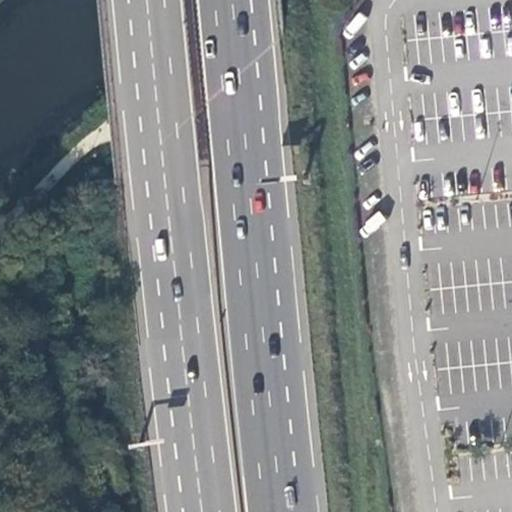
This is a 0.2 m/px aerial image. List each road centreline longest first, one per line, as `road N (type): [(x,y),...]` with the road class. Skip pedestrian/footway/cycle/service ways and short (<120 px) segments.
road 1 (trunk): [(148,0),(205,511)]
road 2 (trunk): [(273,511),(223,0)]
